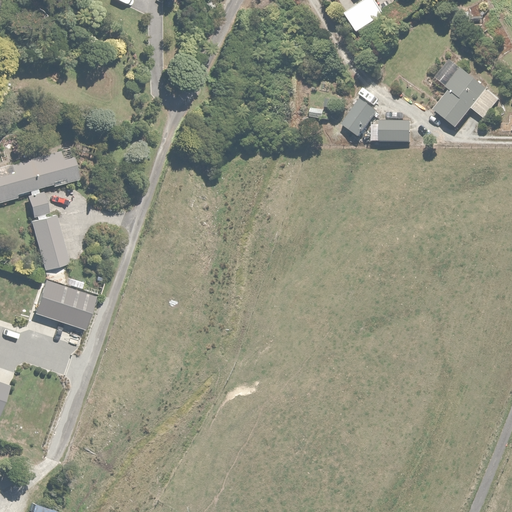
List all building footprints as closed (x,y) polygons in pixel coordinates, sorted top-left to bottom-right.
[(371,0),(368,0),(345,13),(355,30),(380,16),(371,0)] [(498,98),(457,66),(441,86),(445,90),(430,109),(454,127),(468,109),(481,119),(498,98)] [(374,110),(357,97),(339,121),(356,134),(374,110)] [(308,104),(306,117),(322,120),(324,106),(308,104)] [(406,121),(376,122),(376,141),(406,140),(406,121)] [(0,176),(0,195),(73,177),(66,149),(6,164),(9,174),(0,176)] [(40,191),(23,195),(28,214),(44,209),(40,191)] [(56,210),(30,217),(42,264),(68,258),(56,210)] [(103,278),(88,274),(83,290),(98,295),(103,278)] [(91,295),(41,278),(29,311),(80,328),(91,295)]
